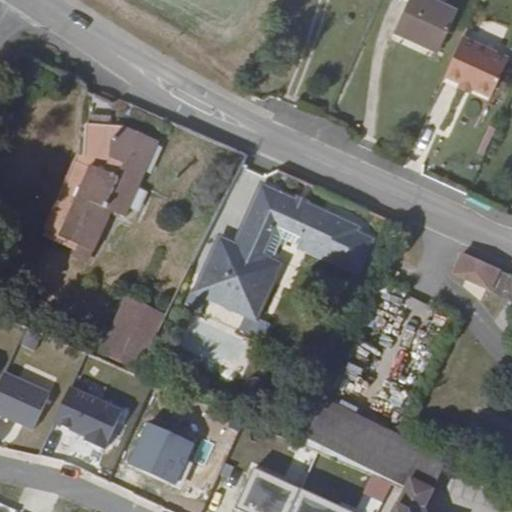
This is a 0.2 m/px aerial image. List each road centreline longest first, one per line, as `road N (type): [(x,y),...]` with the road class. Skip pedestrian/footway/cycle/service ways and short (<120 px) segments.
road 1 (tertiary): [(511,247),(261,139),(39,0)]
road 2 (residential): [(0,470),(48,474),(125,511)]
